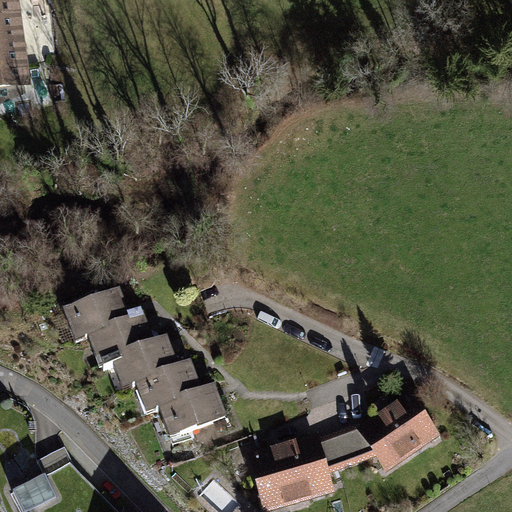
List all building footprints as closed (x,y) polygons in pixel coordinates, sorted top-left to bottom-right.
[(0,50),(28,47),(21,0),(10,0),(0,1),(0,50)] [(0,96),(34,92),(28,47),(0,50),(0,96)] [(87,341),(131,325),(120,295),(63,316),(74,346),(87,341)] [(111,365),(156,348),(145,319),(131,325),(87,341),(98,370),(111,365)] [(134,391),(179,374),(167,343),(156,348),(111,365),(123,395),(134,391)] [(204,397),(192,369),(179,374),(134,391),(146,421),(159,415),(204,397)] [(159,415),(171,445),(228,423),(215,393),(204,397),(159,415)] [(411,396),(363,429),(382,458),(392,473),(441,440),(411,396)] [(360,427),(319,441),(329,477),(382,458),(363,429),(360,427)] [(262,511),(282,511),(335,497),(329,477),(319,441),(247,461),(262,511)] [(113,511),(114,511),(68,465),(13,492),(25,511),(113,511)]
